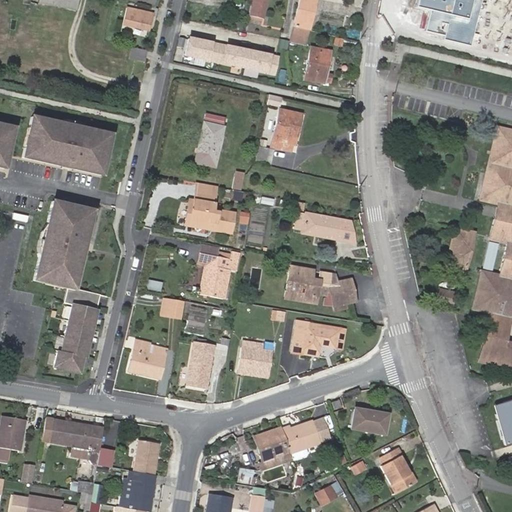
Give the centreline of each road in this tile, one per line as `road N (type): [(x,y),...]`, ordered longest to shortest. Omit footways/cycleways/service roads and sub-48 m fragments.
road 1 (residential): [(179,0),(94,404)]
road 2 (residential): [(406,358),(369,179),(364,107),(376,0)]
road 3 (residential): [(195,421),(256,411),(406,358)]
road 4 (residential): [(470,511),(406,358)]
